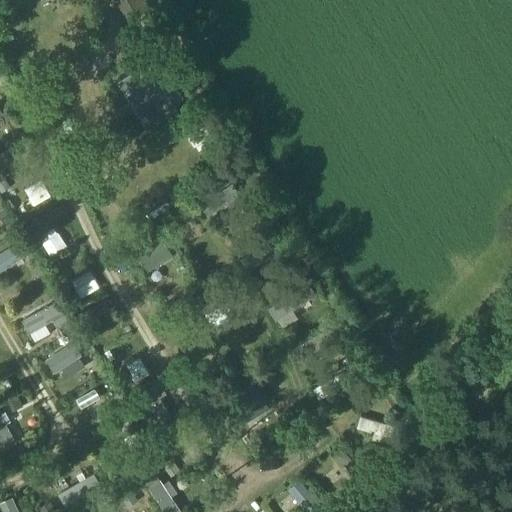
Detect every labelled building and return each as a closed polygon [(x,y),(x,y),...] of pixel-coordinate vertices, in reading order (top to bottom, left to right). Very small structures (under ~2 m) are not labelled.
[(117,0),(130,20),(152,6),(147,0),(117,0)] [(0,38),(2,40),(9,27),(0,22),(0,38)] [(13,64),(30,74),(37,62),(20,52),(13,64)] [(145,67),(115,85),(146,135),(176,116),(171,109),(182,102),(174,89),(178,86),(172,78),(168,80),(160,67),(149,74),(145,67)] [(177,136),(183,149),(201,141),(195,128),(177,136)] [(0,139),(0,160),(14,154),(5,136),(0,139)] [(17,213),(43,198),(35,184),(9,198),(17,213)] [(194,200),(202,211),(220,198),(212,187),(194,200)] [(94,206),(102,223),(116,217),(109,199),(94,206)] [(54,221),(37,231),(46,248),(64,238),(54,221)] [(133,251),(146,274),(172,257),(159,236),(133,251)] [(20,259),(1,269),(12,288),(30,278),(20,259)] [(272,316),(305,298),(296,281),(263,298),(272,316)] [(55,296),(17,310),(25,331),(62,317),(55,296)] [(103,336),(121,325),(115,315),(97,325),(103,336)] [(47,367),(74,351),(64,336),(37,353),(47,367)] [(323,371),(305,383),(316,400),(334,389),(323,371)] [(71,387),(78,406),(96,399),(89,380),(71,387)] [(272,408),(258,387),(233,402),(246,425),(272,408)] [(353,411),(349,421),(370,428),(373,417),(353,411)] [(170,430),(157,437),(166,452),(178,445),(170,430)] [(37,475),(47,501),(60,496),(50,470),(37,475)] [(150,497),(160,511),(168,511),(175,508),(162,489),(150,497)]
